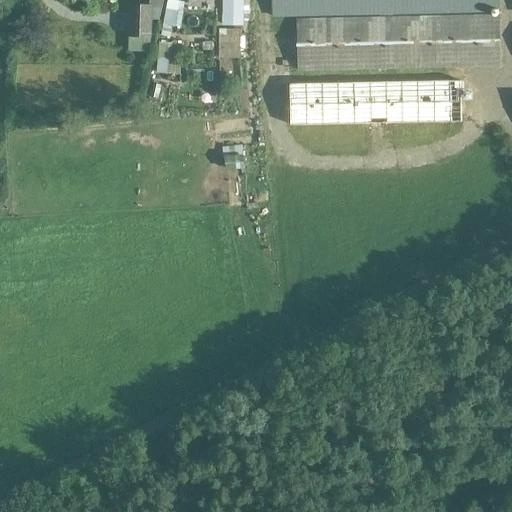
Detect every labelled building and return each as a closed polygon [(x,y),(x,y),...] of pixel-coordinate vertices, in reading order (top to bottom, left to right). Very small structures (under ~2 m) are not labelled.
[(150,0),(150,5),(152,5),(152,21),(160,21),(164,0),(150,0)] [(244,0),(223,0),(223,27),(244,28),(244,0)] [(271,0),(272,18),(493,15),(493,11),(500,10),(500,0),(271,0)] [(150,5),(129,4),(129,38),(152,39),(152,21),(152,5),(150,5)] [(499,16),(296,20),(297,72),(500,67),(499,16)] [(242,32),(217,32),(216,55),(242,55),(242,32)] [(156,68),(167,69),(168,54),(179,55),(180,39),(159,38),(156,68)] [(461,81),(290,84),(290,126),(462,123),(461,81)] [(243,155),(225,158),(226,171),(245,168),(243,155)]
